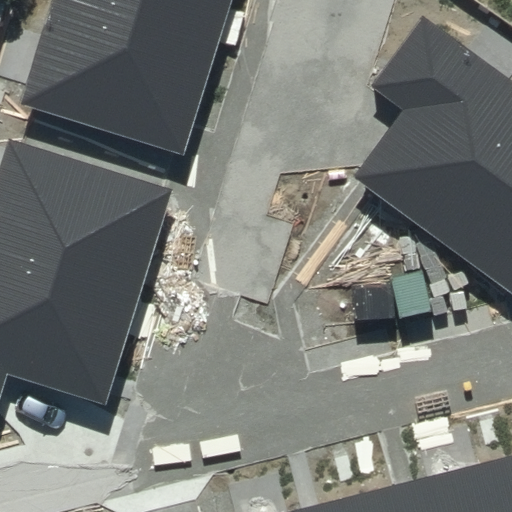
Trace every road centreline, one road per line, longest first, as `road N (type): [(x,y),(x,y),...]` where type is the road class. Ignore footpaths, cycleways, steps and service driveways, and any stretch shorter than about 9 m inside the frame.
road 1 (residential): [(217,439),(205,311),(267,108),(332,19)]
road 2 (residential): [(217,439),(511,365)]
road 3 (residential): [(0,494),(217,439)]
